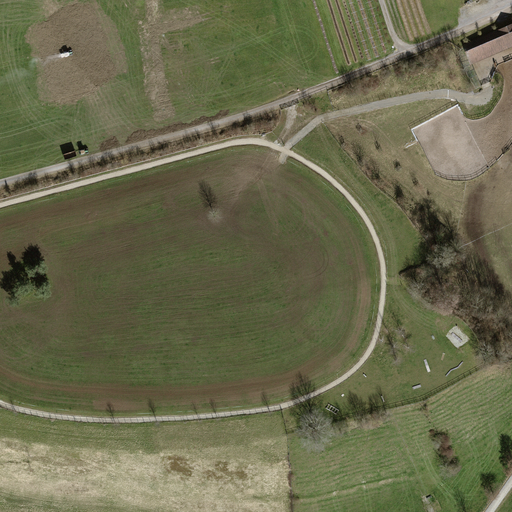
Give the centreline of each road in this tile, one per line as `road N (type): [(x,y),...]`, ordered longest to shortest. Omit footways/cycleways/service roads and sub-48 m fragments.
road 1 (track): [(240,140),(273,144),(304,160),(367,219),(382,260),(379,321),(364,359),(284,405),(199,417),(94,420),(0,401)]
road 2 (track): [(0,185),(227,125),(511,7)]
road 3 (track): [(285,102),(273,144),(306,120),(445,92),(482,95),(479,69),(511,56)]
road 4 (track): [(0,205),(240,140)]
